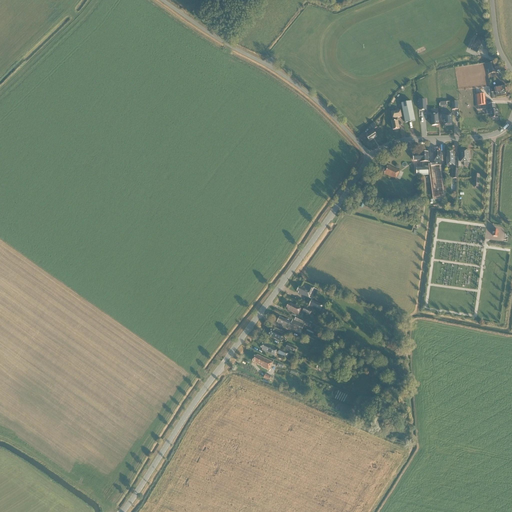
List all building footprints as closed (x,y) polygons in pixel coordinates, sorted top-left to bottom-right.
[(481,44),(483,41),(483,39),(476,36),(470,50),(478,53),(480,46),(481,44)] [(481,44),(480,46),(487,50),(489,44),(483,41),(481,44)] [(494,63),(486,65),(488,75),(496,74),(494,63)] [(506,94),(504,85),(498,86),(490,87),(491,93),(495,92),(495,96),(500,95),(506,94)] [(485,94),(477,95),(477,102),(478,106),(485,105),(486,105),(485,94)] [(411,102),(401,103),(405,123),(415,121),(411,102)] [(497,118),(497,113),(498,113),(498,111),(497,111),(497,110),(495,110),(495,104),(489,104),(490,111),(487,111),(487,115),(491,114),(491,119),(497,118)] [(401,117),(400,111),(391,113),(393,119),(394,122),(392,122),(393,130),(399,129),(398,121),(397,121),(397,118),(401,117)] [(452,124),(451,113),(442,114),(443,121),(444,121),(444,125),(452,124)] [(374,131),(373,131),(373,130),(367,134),(367,135),(366,136),(369,142),(377,137),(374,131)] [(469,155),(468,151),(460,152),(461,162),(464,162),(464,166),(468,166),(468,162),(469,162),(469,159),(470,159),(470,155),(469,155)] [(442,157),(442,152),(434,153),(434,161),(436,166),(431,166),(435,198),(444,197),(440,166),(442,166),(442,161),(443,161),(443,157),(442,157)] [(453,157),(453,152),(447,152),(447,158),(446,158),(446,166),(455,166),(454,157),(453,157)] [(416,168),(417,175),(419,175),(419,174),(428,174),(428,169),(428,160),(428,153),(421,153),(421,155),(413,155),(414,161),(420,161),(420,163),(422,162),(422,168),(416,168)] [(384,174),(396,180),(400,171),(388,166),(384,174)] [(312,292),(301,287),(301,288),(299,287),(297,292),(299,292),(298,294),(309,299),(309,298),(313,300),(315,294),(312,293),(312,292)] [(309,306),(312,308),(320,312),(323,305),(312,300),(309,306)] [(288,309),(287,310),(298,316),(300,311),(309,316),(312,311),(303,306),(302,309),(291,303),(290,305),(288,304),(286,308),(288,309)] [(292,322),(286,319),(285,320),(280,317),(277,323),(283,326),(282,327),(288,330),(291,325),(302,330),(304,326),(293,320),(292,322)] [(312,329),(313,326),(296,318),(294,321),(312,329)] [(271,337),(281,342),(284,335),(274,330),(273,331),(271,330),(269,335),(271,336),(271,337)] [(275,356),(276,353),(288,358),(290,354),(279,349),(279,350),(265,344),(265,345),(263,344),(261,348),(263,349),(262,350),(275,356)] [(292,346),(288,344),(285,349),(295,354),(297,349),(292,347),(292,346)] [(262,367),(269,371),(273,363),(257,355),(256,357),(255,356),(252,362),(257,364),(257,365),(262,367)]
